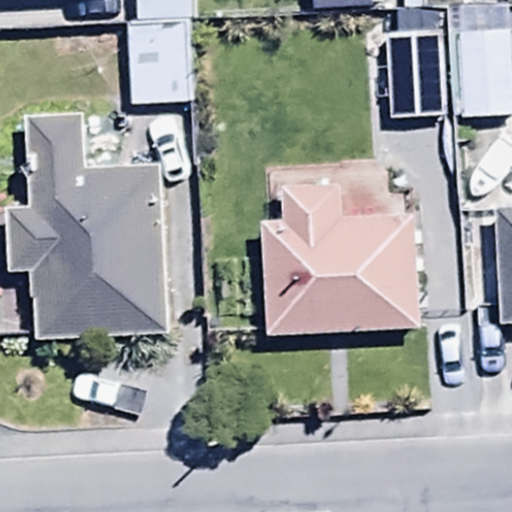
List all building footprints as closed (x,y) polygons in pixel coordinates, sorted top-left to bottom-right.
[(195,113),(191,0),(125,0),(129,115),(195,113)] [(511,128),(511,99),(511,38),(456,39),(457,130),(511,128)] [(443,41),(387,42),(388,130),(445,129),(443,41)] [(161,176),(87,179),(84,123),(23,126),(27,218),(5,219),(8,285),(29,284),(30,309),(36,309),(38,354),(169,348),(161,176)] [(418,341),(413,226),(386,227),(385,192),(341,194),(342,198),(282,201),(284,234),(260,236),(265,348),(418,341)] [(511,221),(494,223),(501,337),(511,335),(511,221)]
